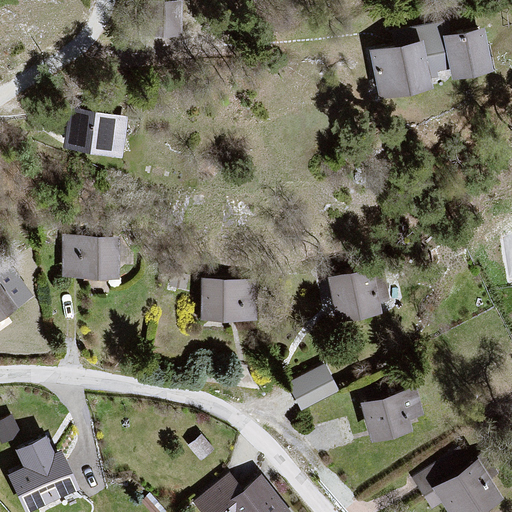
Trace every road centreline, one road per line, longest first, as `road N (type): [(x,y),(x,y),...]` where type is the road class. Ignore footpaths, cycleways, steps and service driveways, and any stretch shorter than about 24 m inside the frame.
road 1 (residential): [(0,378),(30,373),(137,387),(223,413),(277,457),(316,511)]
road 2 (residential): [(0,100),(71,51),(106,13),(106,0)]
